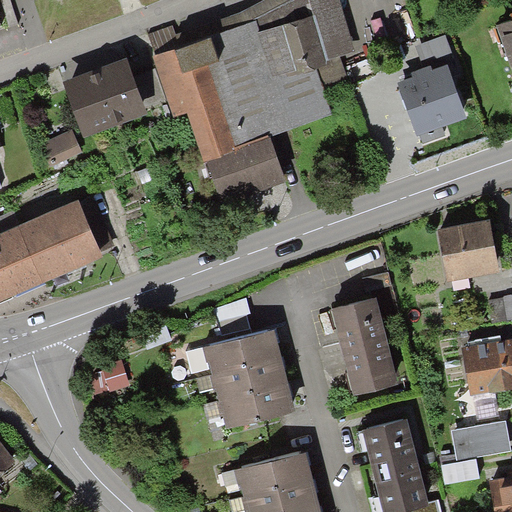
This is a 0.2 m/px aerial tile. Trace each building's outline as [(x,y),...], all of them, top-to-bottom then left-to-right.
[(188,114),(204,163),(271,140),(333,116),(319,72),(333,66),(332,61),(354,53),(339,0),(269,0),(249,10),(176,36),(173,25),(146,37),(156,69),(168,100),(174,118),(188,114)] [(511,22),(498,27),(511,71),(511,22)] [(419,77),(399,84),(418,135),(419,134),(423,145),(452,134),(448,123),(467,116),(453,77),(462,74),(447,35),(415,47),(425,75),(419,77)] [(127,61),(64,84),(84,140),(149,117),(145,108),(168,100),(156,69),(133,77),(127,61)] [(23,117),(12,122),(19,140),(30,136),(23,117)] [(72,132),(41,145),(50,168),(81,155),(72,132)] [(285,183),(271,140),(204,163),(210,180),(212,179),(221,206),(248,196),(285,183)] [(0,305),(104,261),(101,254),(115,248),(93,195),(0,234),(0,305)] [(500,269),(491,217),(437,226),(447,279),(500,269)] [(398,381),(380,293),(335,302),(353,390),(398,381)] [(212,370),(282,355),(276,327),(205,344),(212,370)] [(511,336),(462,344),(470,395),(511,388),(511,336)] [(212,370),(219,399),(289,381),(282,355),(212,370)] [(295,408),(289,381),(219,399),(225,425),(295,408)] [(430,502),(409,416),(363,427),(383,511),(403,511),(413,510),(430,505),(430,502)] [(511,449),(507,421),(452,431),(458,462),(511,451),(511,449)] [(0,474),(17,464),(0,441),(0,474)] [(239,465),(246,493),(313,476),(306,448),(239,465)] [(246,493),(251,511),(292,511),(321,505),(313,476),(246,493)] [(494,511),(511,511),(511,477),(489,481),(494,511)] [(430,505),(413,510),(413,511),(441,511),(439,500),(430,502),(430,505)]
